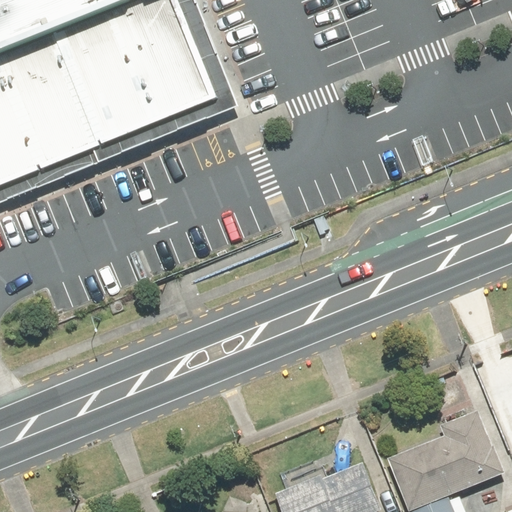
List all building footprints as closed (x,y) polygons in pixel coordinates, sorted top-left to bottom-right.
[(0,188),(232,94),(193,0),(156,0),(0,63),(0,188)] [(0,0),(0,63),(156,0),(0,0)] [(511,400),(497,406),(511,443),(511,400)] [(387,460),(406,511),(414,511),(505,477),(481,413),(440,428),(444,438),(387,460)] [(379,511),(360,461),(272,494),(279,511),(379,511)] [(511,511),(511,475),(511,476),(482,487),(491,511),(511,511)] [(458,511),(453,499),(418,511),(458,511)]
